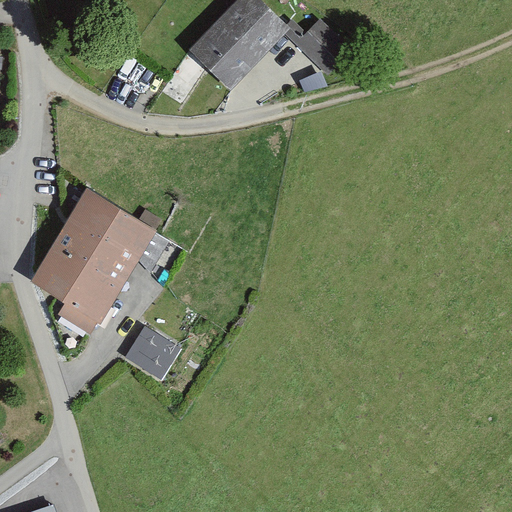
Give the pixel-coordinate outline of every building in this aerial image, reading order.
[(289,32),(252,0),(242,0),(191,58),(233,95),(289,32)] [(321,22),(297,50),(326,76),(351,48),(321,22)] [(158,236),(90,195),(36,286),(65,303),(58,316),(90,336),(98,323),(103,327),(158,236)] [(124,361),(161,383),(179,351),(142,330),(124,361)] [(67,511),(64,499),(19,511),(67,511)]
